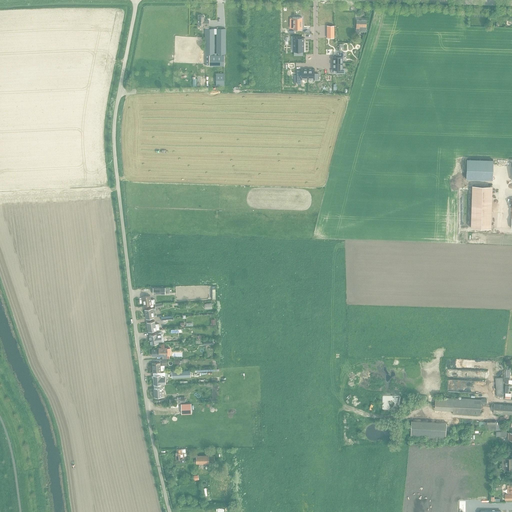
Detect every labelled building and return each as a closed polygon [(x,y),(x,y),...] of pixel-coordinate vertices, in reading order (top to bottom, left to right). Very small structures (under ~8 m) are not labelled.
[(204,28),(209,28),(209,20),(204,20),(204,16),(199,16),(199,24),(204,24),(204,28)] [(293,18),(290,18),(290,23),(293,23),(293,29),(302,29),(302,17),(293,17),(293,18)] [(360,31),(367,31),(367,20),(357,20),(357,32),(360,32),(360,31)] [(209,29),(205,29),(206,65),(224,65),(224,54),(225,54),(225,29),(209,29)] [(304,37),(293,38),(293,51),(304,51),(304,37)] [(333,56),(333,63),(343,63),(343,57),(344,52),(337,52),(338,56),(333,56)] [(343,63),(333,63),(333,69),(336,69),(336,73),(345,73),(345,68),(343,68),(343,63)] [(301,72),(297,72),(297,83),(302,83),(302,79),(308,79),(308,69),(301,69),(301,72)] [(314,69),(308,69),(308,79),(318,79),(318,73),(314,73),(314,69)] [(224,74),(216,74),(216,85),(224,85),(224,74)] [(468,159),(467,179),(492,180),(493,160),(468,159)] [(471,227),(491,228),(492,187),(472,186),(471,227)] [(154,299),(151,300),(150,295),(142,297),(144,306),(155,304),(154,299)] [(145,310),(147,319),(154,317),(152,308),(145,310)] [(159,323),(156,324),(155,321),(147,322),(149,331),(160,330),(159,323)] [(157,334),(149,335),(151,345),(158,343),(158,342),(162,342),(161,334),(157,335),(157,334)] [(152,356),(168,356),(167,348),(159,348),(159,349),(152,349),(152,356)] [(153,363),(152,363),(153,372),(160,372),(160,370),(165,370),(165,365),(160,366),(160,363),(162,362),(162,359),(153,360),(153,363)] [(163,372),(153,373),(153,376),(153,385),(161,384),(165,384),(164,375),(163,375),(163,372)] [(503,377),(495,378),(496,396),(504,395),(503,377)] [(166,387),(154,388),(154,400),(164,399),(164,394),(166,394),(166,387)] [(453,398),(435,397),(434,410),(453,411),(452,414),(480,415),(481,403),(486,404),(487,399),(481,399),(481,400),(453,398)] [(181,404),(182,414),(192,413),(191,403),(181,404)] [(493,413),(511,414),(511,404),(494,404),(493,413)] [(448,425),(449,418),(415,416),(414,433),(449,435),(449,425),(448,425)] [(502,424),(498,424),(498,422),(477,421),(477,424),(479,423),(479,430),(483,430),(502,430),(502,424)] [(508,440),(511,440),(511,432),(507,433),(507,431),(496,431),(496,436),(508,436),(508,440)] [(180,462),(184,462),(184,452),(186,452),(185,449),(176,449),(177,453),(176,453),(176,459),(180,458),(180,462)] [(215,455),(209,455),(196,455),(196,459),(194,459),(194,463),(196,463),(204,463),(205,466),(209,466),(209,463),(209,461),(215,461),(215,455)] [(511,457),(505,458),(502,458),(502,469),(505,469),(505,470),(511,469),(511,457)]
